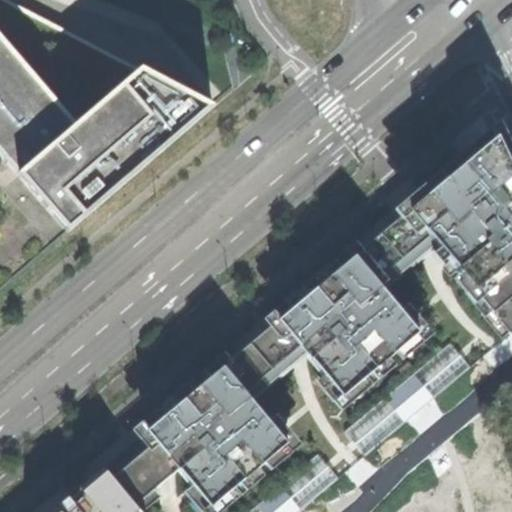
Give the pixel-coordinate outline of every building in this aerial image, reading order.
[(0,0),(0,288),(55,241),(66,232),(67,233),(212,108),(3,0),(0,0)] [(497,147),(494,140),(437,188),(433,183),(432,181),(416,194),(406,203),(408,204),(412,209),(400,220),(393,225),(369,246),(348,263),(344,258),(343,256),(326,271),(327,272),(331,277),(320,287),(316,282),(314,280),(301,291),(303,293),(307,298),(296,307),(295,308),(291,303),(289,301),(273,314),(275,316),(279,321),(270,329),(263,334),(244,351),(221,370),(217,366),(215,363),(208,370),(200,376),(202,379),(205,383),(190,396),(186,392),(184,390),(171,401),(173,403),(177,407),(166,416),(165,417),(161,412),(160,410),(143,424),(145,427),(148,431),(147,432),(156,443),(142,454),(134,461),(111,480),(133,506),(161,483),(178,469),(210,507),(285,444),(249,402),(297,363),(307,355),(342,396),(416,334),(381,292),(426,253),(436,245),(510,333),(511,331),(511,177),(511,176),(511,157),(505,143),(501,144),(497,147)] [(449,344),(344,432),(354,444),(356,447),(364,456),(424,406),(427,403),(430,401),(470,368),(460,357),(449,344)] [(317,455),(249,511),(297,511),(337,479),(327,467),(317,455)] [(138,511),(133,506),(111,480),(101,468),(49,511),(138,511)]
